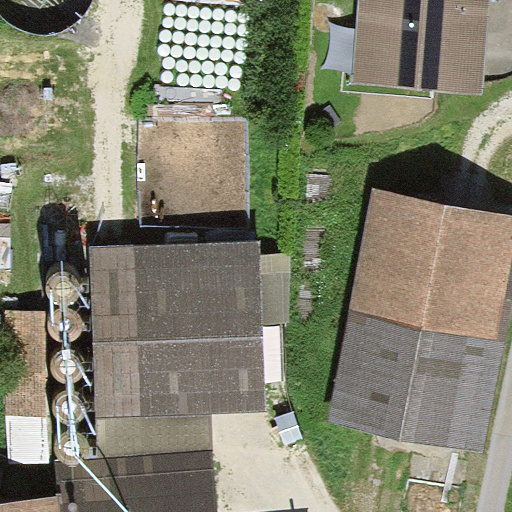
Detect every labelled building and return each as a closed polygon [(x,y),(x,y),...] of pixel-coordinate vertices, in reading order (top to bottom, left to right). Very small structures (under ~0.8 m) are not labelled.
[(483,0),(352,0),(345,77),(475,89),(483,0)] [(511,227),(374,201),(332,425),(485,454),(511,309),(511,227)] [(260,248),(93,253),(98,421),(265,417),(260,248)] [(55,310),(6,311),(11,469),(60,467),(55,310)] [(215,511),(214,478),(61,484),(61,501),(0,504),(0,511),(215,511)]
